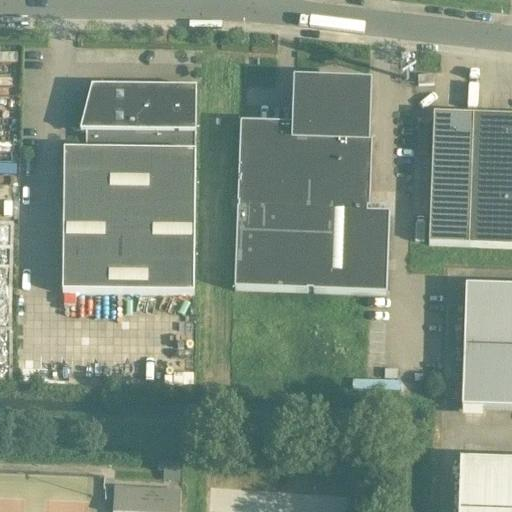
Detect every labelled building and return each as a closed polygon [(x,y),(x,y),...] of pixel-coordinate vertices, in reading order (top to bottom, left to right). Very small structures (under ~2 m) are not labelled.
[(8,67),(0,67),(0,125),(7,125),(8,67)] [(369,211),(372,140),(367,140),(369,83),(296,80),(294,123),(240,122),(235,288),(387,293),(389,212),(369,211)] [(64,154),(63,296),(194,298),(196,91),(92,89),(80,134),(86,134),(86,154),(64,154)] [(428,248),(511,250),(511,118),(433,116),(428,248)] [(0,237),(0,270),(16,271),(17,238),(0,237)] [(511,284),(466,283),(462,404),(511,405),(511,284)] [(511,511),(511,457),(461,456),(459,511),(511,511)] [(158,472),(165,473),(180,473),(181,465),(159,464),(158,472)] [(179,511),(181,493),(114,490),(112,511),(179,511)]
